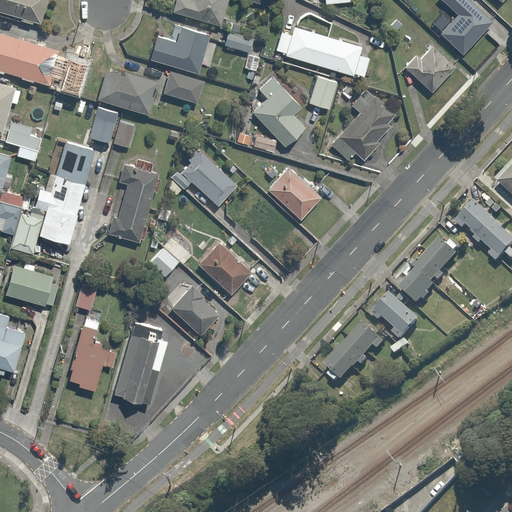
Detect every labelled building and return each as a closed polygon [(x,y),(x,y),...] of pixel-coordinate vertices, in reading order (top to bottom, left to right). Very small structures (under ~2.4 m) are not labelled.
[(32,17),(38,19),(42,0),(0,0),(0,9),(20,14),(19,17),(31,21),(32,17)] [(227,0),(171,0),(169,9),(219,25),(227,0)] [(469,0),(440,0),(455,14),(438,31),(459,51),(490,19),(469,0)] [(358,54),(361,43),(293,24),(290,36),(278,33),(274,47),(279,48),(278,54),(360,76),(365,56),(358,54)] [(197,70),(206,33),(179,26),(175,43),(151,37),(146,58),(197,70)] [(225,28),(220,43),(239,49),(237,57),(244,59),(242,65),(252,68),(261,39),(225,28)] [(34,78),(46,82),(56,50),(0,32),(0,72),(0,73),(2,68),(19,73),(18,76),(33,81),(34,78)] [(454,65),(427,39),(403,65),(430,91),(454,65)] [(85,67),(73,64),(67,87),(80,90),(85,67)] [(147,113),(157,78),(105,64),(95,99),(147,113)] [(202,79),(169,67),(161,91),(195,102),(202,79)] [(256,87),(264,95),(249,110),(282,143),(312,114),(279,81),(271,73),(256,87)] [(335,80),(315,74),(307,100),(327,106),(335,80)] [(0,128),(8,101),(14,103),(18,88),(0,82),(0,128)] [(328,141),(346,158),(353,151),(357,155),(387,122),(384,119),(391,111),(365,87),(349,104),(356,110),(328,141)] [(114,120),(95,114),(88,134),(107,140),(114,120)] [(31,160),(40,136),(28,131),(30,126),(9,119),(2,139),(18,145),(14,154),(31,160)] [(133,122),(118,119),(112,142),(127,146),(133,122)] [(250,133),(237,129),(234,138),(247,143),(250,133)] [(274,138),(254,133),(251,145),(272,149),(274,138)] [(43,189),(37,187),(32,204),(43,207),(36,232),(67,241),(94,146),(63,138),(53,172),(48,170),(43,189)] [(106,152),(97,150),(92,168),(101,170),(106,152)] [(233,184),(197,150),(171,177),(180,185),(187,177),(214,203),(233,184)] [(0,189),(10,155),(0,151),(0,189)] [(511,159),(495,179),(511,193),(511,159)] [(136,239),(155,175),(129,167),(130,164),(121,162),(116,180),(126,183),(116,216),(110,214),(105,230),(136,239)] [(286,165),(266,187),(297,215),(317,193),(286,165)] [(2,187),(0,192),(0,199),(20,205),(24,194),(2,187)] [(256,194),(232,222),(251,238),(255,233),(272,248),(292,225),(256,194)] [(508,261),(511,256),(511,249),(509,246),(511,243),(511,234),(474,200),(453,223),(461,230),(464,227),(475,236),(472,240),(478,245),(481,241),(491,250),(487,254),(497,262),(503,256),(508,261)] [(19,208),(0,201),(0,219),(3,220),(0,228),(11,232),(7,243),(32,250),(35,237),(31,236),(37,217),(18,211),(19,208)] [(447,243),(442,239),(435,246),(432,243),(416,261),(419,264),(397,288),(413,303),(459,254),(455,250),(458,247),(450,240),(447,243)] [(214,244),(196,266),(229,292),(247,270),(214,244)] [(163,245),(148,260),(164,276),(179,261),(163,245)] [(9,263),(1,292),(43,304),(44,300),(51,302),(55,285),(48,283),(51,275),(33,270),(35,263),(23,260),(22,266),(9,263)] [(95,283),(79,280),(73,304),(90,308),(95,283)] [(171,299),(167,304),(199,331),(217,310),(182,280),(168,297),(171,299)] [(378,322),(382,318),(392,327),(388,331),(396,338),(415,316),(388,292),(369,314),(378,322)] [(3,368),(12,370),(22,329),(4,325),(7,313),(0,311),(0,371),(2,372),(3,368)] [(109,365),(114,348),(109,346),(101,344),(91,341),(98,319),(83,315),(64,379),(93,388),(100,363),(109,365)] [(157,336),(159,328),(131,319),(110,391),(148,401),(165,338),(157,336)] [(325,373),(337,384),(379,339),(361,322),(322,364),(328,370),(325,373)]
